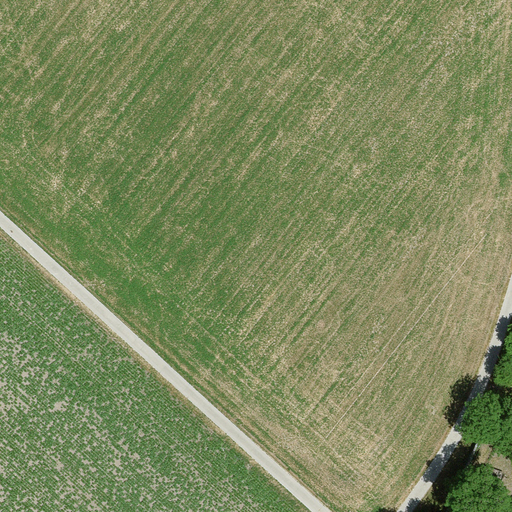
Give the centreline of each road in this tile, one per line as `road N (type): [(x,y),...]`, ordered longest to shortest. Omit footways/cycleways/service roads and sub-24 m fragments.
road 1 (track): [(0,219),(319,511)]
road 2 (track): [(511,292),(455,435),(403,511)]
